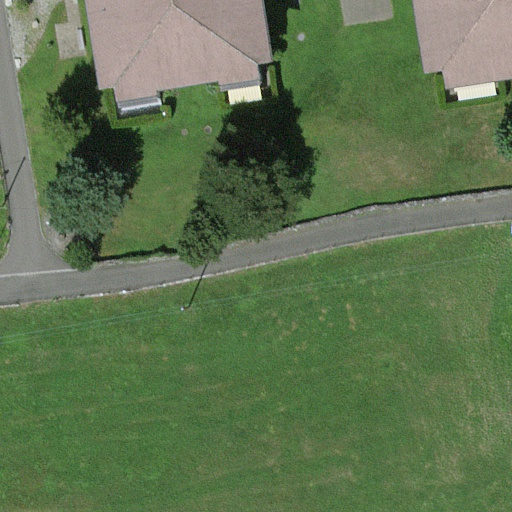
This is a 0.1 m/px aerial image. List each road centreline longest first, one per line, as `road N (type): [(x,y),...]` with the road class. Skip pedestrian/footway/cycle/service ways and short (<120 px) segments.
road 1 (residential): [(39,288),(445,213),(511,209)]
road 2 (residential): [(39,288),(0,59)]
